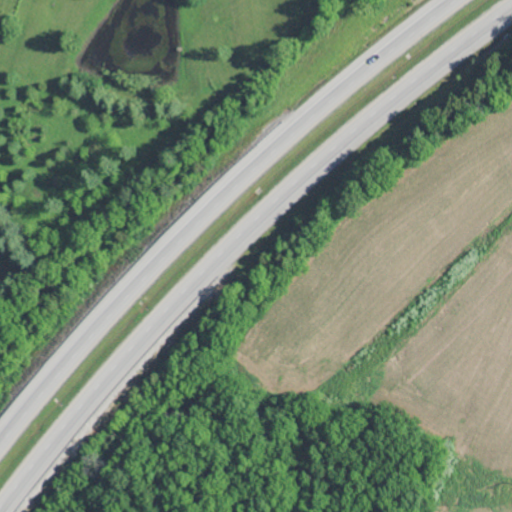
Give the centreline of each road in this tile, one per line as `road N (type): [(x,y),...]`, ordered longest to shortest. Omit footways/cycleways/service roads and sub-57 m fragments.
road 1 (motorway): [(1,511),(144,339),(266,215),(511,8)]
road 2 (motorway): [(448,0),(205,210),(0,441)]
